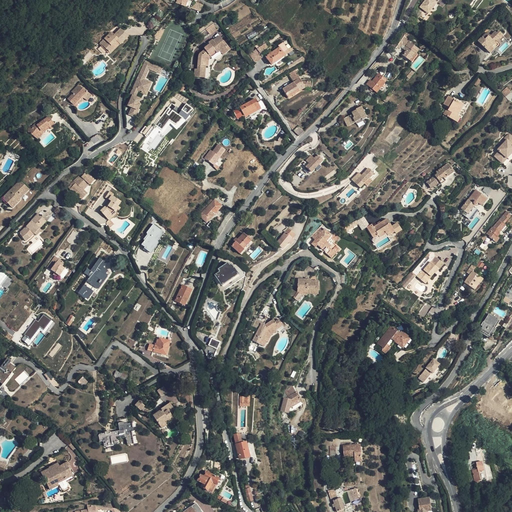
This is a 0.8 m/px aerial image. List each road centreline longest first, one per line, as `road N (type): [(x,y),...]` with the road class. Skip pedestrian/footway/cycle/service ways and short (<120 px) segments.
road 1 (residential): [(186,333),(227,229),(355,82),(392,32),(402,0)]
road 2 (residential): [(213,372),(258,281),(303,254),(339,279),(318,322),(312,359)]
road 3 (residential): [(511,250),(450,379),(416,414),(429,431)]
road 4 (residential): [(186,333),(125,253),(46,191)]
road 5 (residential): [(46,191),(120,136),(122,96),(144,41)]
road 6 (residential): [(158,511),(178,493),(198,451),(194,365)]
road 7 (residential): [(249,511),(213,372)]
